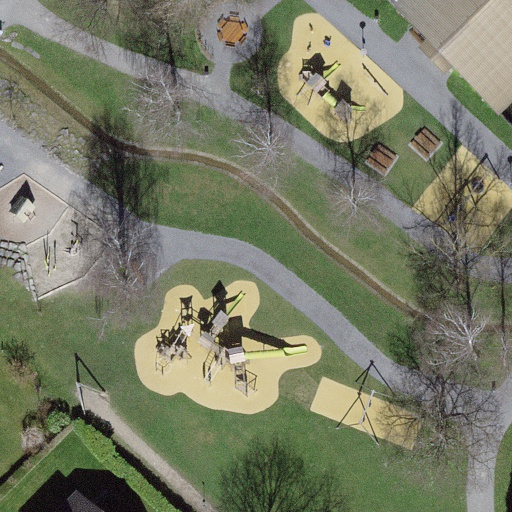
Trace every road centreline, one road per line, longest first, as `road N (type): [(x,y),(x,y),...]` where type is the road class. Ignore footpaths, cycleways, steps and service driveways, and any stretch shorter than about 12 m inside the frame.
road 1 (track): [(500,511),(499,437),(374,362),(252,260),(152,239),(0,139)]
road 2 (track): [(12,3),(305,147),(499,280),(511,277)]
road 3 (track): [(326,0),(511,167)]
